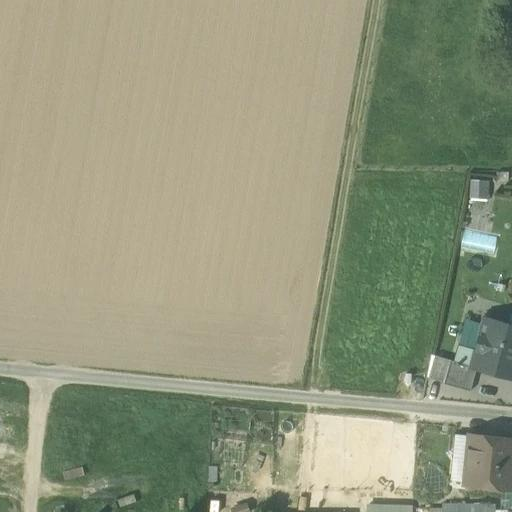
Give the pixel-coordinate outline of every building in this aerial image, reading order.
[(464,231),(461,247),(494,253),(497,237),(464,231)] [(477,369),(504,377),(506,370),(511,371),(511,325),(485,318),(476,350),(471,366),(471,368),(477,369)] [(454,362),(471,366),(476,350),(458,345),(454,362)] [(430,381),(444,385),(450,361),(437,357),(430,381)] [(454,362),(450,361),(444,385),(471,392),(477,369),(471,368),(471,366),(454,362)] [(511,487),(511,440),(470,437),(465,483),(511,487)] [(456,511),(495,511),(509,511),(510,499),(499,499),(442,499),(442,511),(456,511)] [(367,503),(366,511),(413,511),(413,504),(367,503)]
